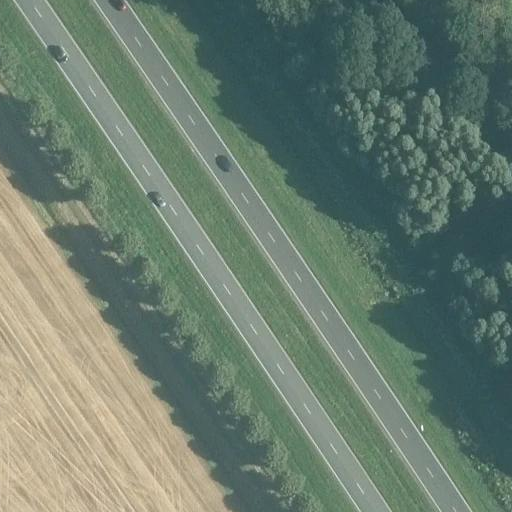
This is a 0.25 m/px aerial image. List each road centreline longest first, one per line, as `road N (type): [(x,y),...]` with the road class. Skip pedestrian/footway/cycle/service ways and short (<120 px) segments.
road 1 (trunk): [(467,511),(102,0)]
road 2 (trunk): [(24,0),(370,511)]
